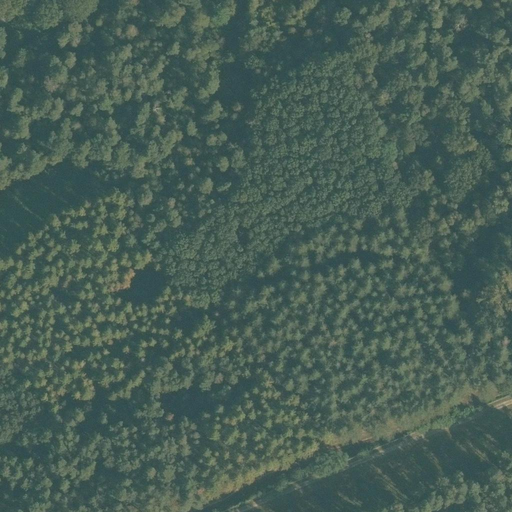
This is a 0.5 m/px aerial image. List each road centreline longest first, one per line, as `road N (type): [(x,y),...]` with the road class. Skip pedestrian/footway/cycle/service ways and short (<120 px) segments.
road 1 (track): [(327,0),(497,394)]
road 2 (track): [(511,388),(305,459),(192,511)]
road 3 (track): [(236,511),(511,401)]
road 4 (track): [(345,44),(95,196)]
